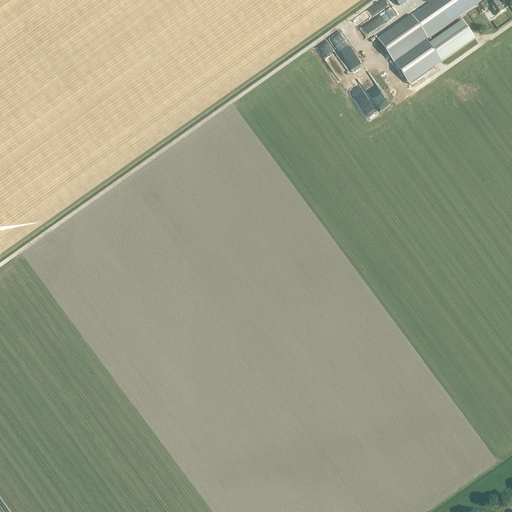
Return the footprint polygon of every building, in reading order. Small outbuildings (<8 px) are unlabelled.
[(433,0),(378,39),(394,63),(409,85),(436,66),(440,73),(414,91),(433,118),(498,72),(479,45),(445,70),(440,63),(475,39),(462,21),(433,41),(430,37),(483,0),(433,0)] [(485,0),(483,0),(484,2),(480,4),(484,10),(490,7),(493,11),(493,10),(497,15),(496,15),(496,16),(504,10),(501,6),(496,0),(489,5),(488,4),(489,3),(486,0),(485,0)] [(489,20),(494,17),(490,10),(485,14),(489,20)] [(376,25),(361,35),(363,38),(381,26),(375,17),(372,19),(376,25)] [(378,112),(389,105),(386,100),(375,107),(378,112)]
